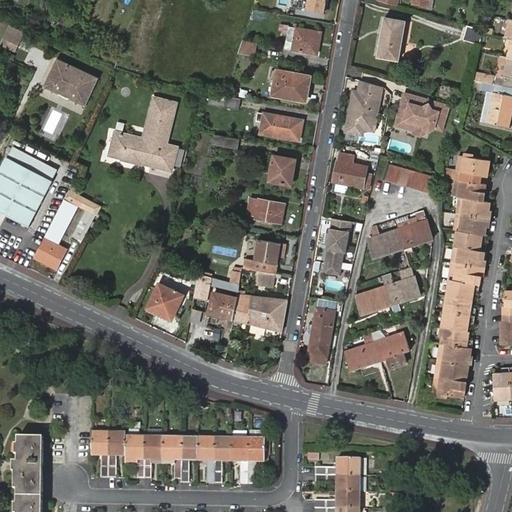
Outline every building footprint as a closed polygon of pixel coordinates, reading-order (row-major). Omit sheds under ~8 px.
[(308,0),(307,8),(325,11),(327,0),(308,0)] [(387,18),(379,56),(401,61),(408,21),(387,18)] [(504,18),(500,36),(508,38),(511,38),(511,19),(504,18)] [(59,19),(57,27),(72,31),(74,24),(59,19)] [(465,25),(462,34),(461,39),(477,43),(480,32),(481,29),(465,25)] [(0,44),(16,52),(22,39),(17,36),(19,31),(9,26),(0,43),(0,44)] [(316,42),(320,42),(321,32),(289,27),(287,41),(294,42),(293,50),(314,53),(316,42)] [(256,44),(242,41),(238,54),(254,56),(256,44)] [(511,58),(504,57),(500,74),(485,72),(483,82),(511,88),(511,85),(511,58)] [(98,79),(57,60),(46,85),(87,104),(98,79)] [(279,83),(277,95),(307,100),(310,86),(304,85),(306,74),(278,70),(276,82),(279,83)] [(483,82),(471,79),(469,90),(482,93),(477,120),(504,126),(506,115),(503,115),(504,109),(507,109),(511,88),(483,82)] [(375,132),(384,87),(359,80),(357,91),(353,90),(345,132),(364,135),(365,130),(375,132)] [(241,98),(224,95),(211,93),(209,103),(239,108),(241,98)] [(442,129),(449,105),(404,93),(396,123),(413,127),(412,131),(423,134),(434,127),(442,129)] [(155,96),(146,130),(149,131),(147,138),(144,137),(117,131),(111,154),(123,157),(123,158),(143,163),(143,162),(144,157),(152,160),(151,164),(174,170),(179,146),(168,143),(158,140),(160,134),(170,136),(178,102),(155,96)] [(297,128),(299,120),(265,113),(261,133),(300,140),(302,129),(297,128)] [(168,143),(170,136),(160,134),(158,140),(168,143)] [(238,139),(215,134),(213,144),(237,149),(238,139)] [(274,162),(270,180),(291,184),(296,160),(265,153),(264,160),(274,162)] [(338,160),(333,181),(337,182),(335,190),(346,192),(348,184),(369,189),(372,175),(367,174),(368,167),(354,164),(355,156),(340,153),(339,160),(338,160)] [(456,178),(480,182),(481,175),(488,176),(491,160),(487,159),(460,155),(456,178)] [(7,157),(0,171),(0,209),(29,225),(52,179),(7,157)] [(389,164),(386,179),(431,192),(435,177),(389,164)] [(484,192),(486,192),(488,183),(480,182),(456,178),(453,195),(460,197),(482,200),(484,192)] [(72,238),(81,243),(100,207),(69,191),(65,199),(75,204),(80,207),(87,211),(72,238)] [(251,197),(248,216),(256,217),(255,218),(281,223),(283,213),(285,214),(287,203),(259,198),(259,199),(251,197)] [(457,213),(490,218),(491,210),(488,210),(489,201),(485,201),(482,200),(460,197),(457,213)] [(75,204),(65,199),(57,214),(56,215),(44,238),(59,246),(80,207),(75,204)] [(229,212),(227,221),(242,224),(243,216),(229,212)] [(457,230),(484,234),(486,226),(489,226),(490,218),(457,213),(454,229),(457,230)] [(352,232),(353,223),(331,219),(330,229),(349,231),(352,232)] [(409,240),(411,246),(435,239),(429,220),(400,229),(370,237),(376,257),(400,249),(399,243),(404,242),(409,240)] [(346,252),(349,231),(330,229),(324,271),(340,274),(343,252),(346,252)] [(483,250),(486,251),(488,243),(483,242),(484,234),(457,230),(455,245),(483,250)] [(44,238),(34,258),(56,269),(66,249),(59,246),(44,238)] [(279,254),(284,254),(286,244),(281,243),(260,239),(256,260),(278,264),(278,258),(279,254)] [(406,247),(411,246),(409,240),(404,242),(399,243),(400,249),(406,247)] [(452,262),(484,268),(485,260),(482,259),(483,250),(455,245),(452,262)] [(244,268),(259,270),(271,272),(276,273),(278,264),(256,260),(246,258),(244,268)] [(480,275),(483,275),(484,268),(452,262),(449,279),(478,284),(480,275)] [(399,271),(402,281),(416,276),(413,267),(399,271)] [(271,272),(259,270),(257,281),(274,284),(276,273),(271,272)] [(416,276),(402,281),(395,283),(392,273),(384,276),(387,286),(358,295),(364,314),(388,306),(386,301),(391,299),(396,298),(398,303),(422,295),(416,276)] [(446,295),(473,299),(475,291),(480,292),(481,285),(478,284),(449,279),(446,295)] [(208,300),(211,286),(197,283),(194,297),(208,300)] [(156,291),(146,315),(158,321),(157,323),(170,329),(182,303),(156,291)] [(233,318),(237,297),(215,292),(211,313),(233,318)] [(254,296),(237,294),(237,297),(233,318),(249,322),(254,296)] [(444,310),(476,315),(477,308),(472,307),(473,299),(446,295),(444,310)] [(283,331),(288,299),(254,296),(249,322),(283,331)] [(338,302),(320,298),(308,354),(326,357),(338,302)] [(386,301),(388,306),(393,304),(398,303),(396,298),(391,299),(386,301)] [(190,321),(201,323),(203,310),(192,308),(190,321)] [(444,327),(468,331),(469,322),(474,323),(476,315),(444,310),(442,326),(444,327)] [(158,321),(146,315),(144,317),(157,323),(158,321)] [(441,342),(474,348),(475,340),(468,339),(470,331),(468,331),(444,327),(441,342)] [(511,329),(502,329),(502,337),(511,337),(511,329)] [(404,332),(375,341),(379,354),(384,353),(386,358),(389,368),(407,363),(404,352),(410,350),(404,332)] [(375,341),(372,333),(364,336),(366,344),(345,351),(352,370),(375,362),(373,356),(379,354),(375,341)] [(469,356),(472,356),(474,348),(441,342),(439,359),(468,363),(469,356)] [(439,359),(436,375),(465,380),(466,372),(469,372),(471,364),(468,363),(439,359)] [(495,372),(496,399),(511,398),(510,367),(502,367),(503,372),(495,372)] [(433,392),(465,397),(467,389),(463,389),(465,380),(436,375),(433,392)] [(214,438),(198,438),(181,438),(162,437),(124,437),(124,434),(93,433),(93,456),(99,456),(99,478),(116,478),(116,456),(123,456),(123,459),(136,459),(136,478),(150,478),(150,464),(151,460),(162,460),(173,460),(173,479),(180,479),(180,482),(188,482),(188,460),(197,460),(205,461),(205,483),(221,483),(222,461),(240,461),(240,483),(256,483),(255,462),(265,461),(265,439),(231,439),(214,438)] [(21,491),(21,506),(18,506),(18,511),(45,511),(46,439),(21,439),(21,446),(18,446),(18,456),(21,457),(21,464),(16,464),(16,474),(18,474),(18,491),(21,491)] [(320,461),(320,452),(308,452),(308,461),(320,461)] [(359,511),(360,459),(336,459),(336,468),(315,468),(314,482),(336,483),(336,501),(314,500),(313,511),(359,511)]
